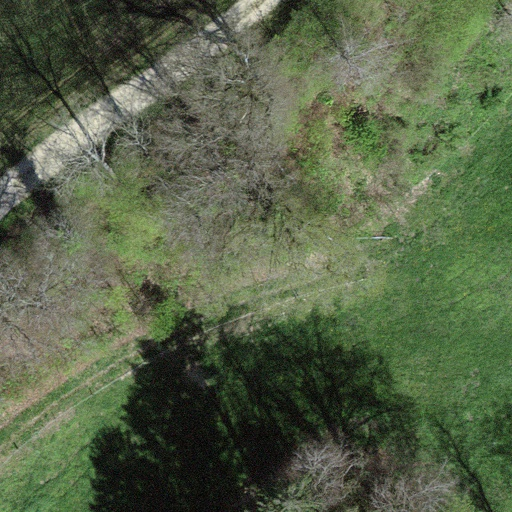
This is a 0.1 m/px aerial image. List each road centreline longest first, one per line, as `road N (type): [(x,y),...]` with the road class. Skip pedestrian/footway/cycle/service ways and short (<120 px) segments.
road 1 (track): [(0,436),(127,336),(304,259),(511,143)]
road 2 (track): [(0,241),(263,0)]
